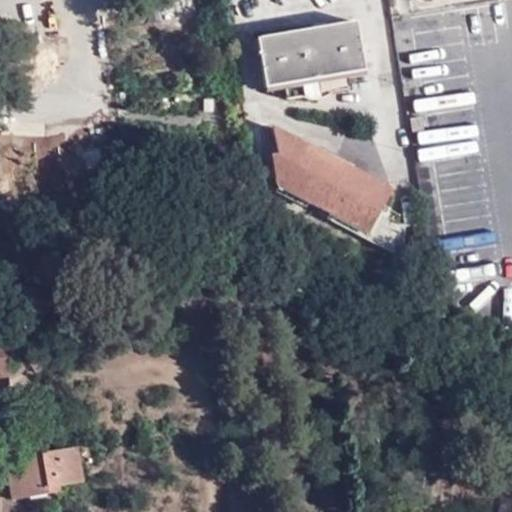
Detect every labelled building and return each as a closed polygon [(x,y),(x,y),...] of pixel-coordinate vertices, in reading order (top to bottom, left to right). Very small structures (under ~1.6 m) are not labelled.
[(317,79),(349,75),(363,72),(357,25),(257,37),(264,87),(287,83),(317,79)] [(317,79),(321,98),(326,97),(332,95),(337,91),(352,88),(349,75),(317,79)] [(317,79),(287,83),(289,99),(305,97),(309,98),(315,99),(321,98),(317,79)] [(392,185),(273,122),(278,154),(269,156),(275,186),(281,185),(395,247),(399,212),(385,204),(392,185)] [(6,334),(0,334),(0,384),(8,384),(6,334)] [(47,489),(83,482),(77,448),(20,457),(22,468),(7,471),(11,500),(48,494),(47,489)]
